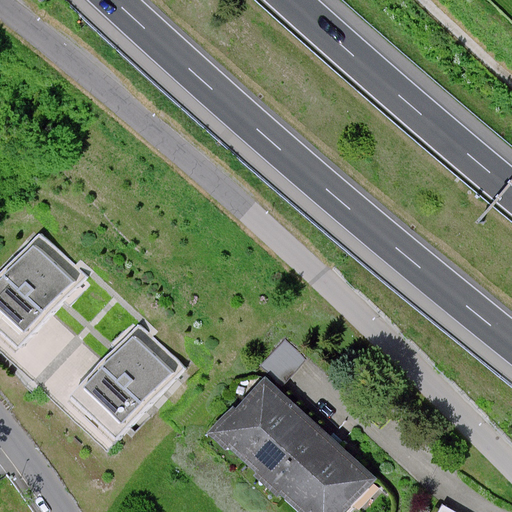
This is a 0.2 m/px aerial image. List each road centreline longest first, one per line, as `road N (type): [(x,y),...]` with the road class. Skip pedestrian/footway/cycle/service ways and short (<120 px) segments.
road 1 (residential): [(511,463),(385,339),(0,3)]
road 2 (motorway): [(114,0),(511,342)]
road 3 (motorway): [(511,192),(292,0)]
